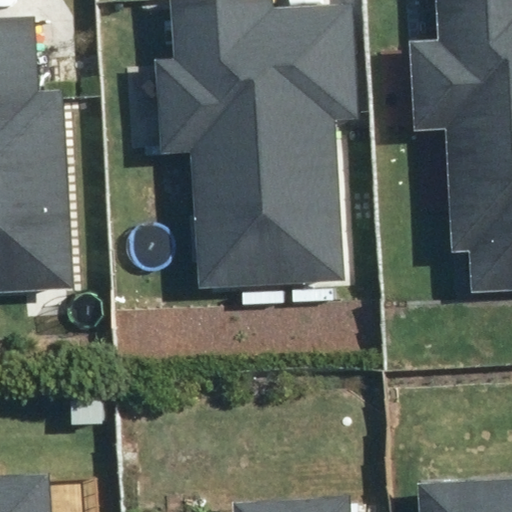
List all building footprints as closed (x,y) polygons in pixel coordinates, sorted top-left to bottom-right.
[(199,286),(345,279),(337,120),(358,119),(353,4),(273,8),(273,0),(172,0),(175,59),(156,60),(160,151),(192,150),(199,286)] [(480,290),(511,288),(511,0),(443,0),(445,40),(418,42),(423,134),(455,132),(461,250),(478,249),(480,290)] [(0,293),(81,290),(72,91),(46,92),(43,18),(0,19),(0,293)] [(59,511),(58,462),(0,464),(0,511),(59,511)] [(511,511),(511,472),(424,477),(426,511),(511,511)] [(358,511),(358,497),(244,502),(244,511),(358,511)]
